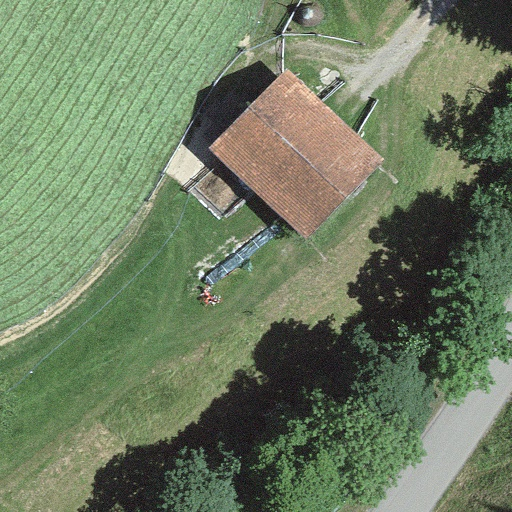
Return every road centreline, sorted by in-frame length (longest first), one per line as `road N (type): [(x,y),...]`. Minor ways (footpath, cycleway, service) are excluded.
road 1 (track): [(0,355),(35,342),(97,293),(150,229),(216,115),(253,72),(298,56),(357,57),(399,47),(445,0)]
road 2 (unclassified): [(511,327),(400,511)]
